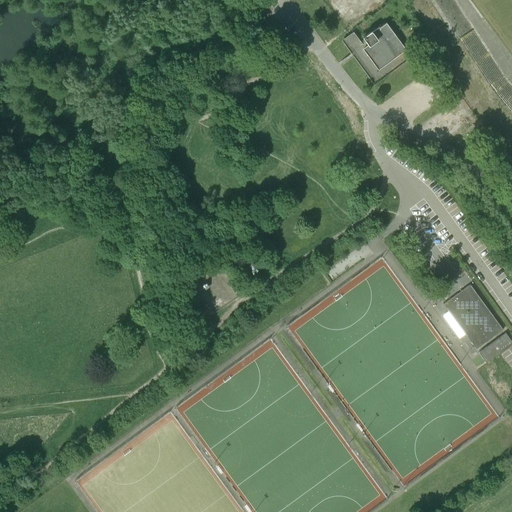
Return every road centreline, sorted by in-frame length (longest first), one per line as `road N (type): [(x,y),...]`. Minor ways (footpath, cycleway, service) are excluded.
road 1 (track): [(389,166),(367,216),(237,303),(0,502)]
road 2 (unclassified): [(511,227),(451,155),(362,101),(286,0)]
road 3 (track): [(123,215),(148,338),(167,369)]
